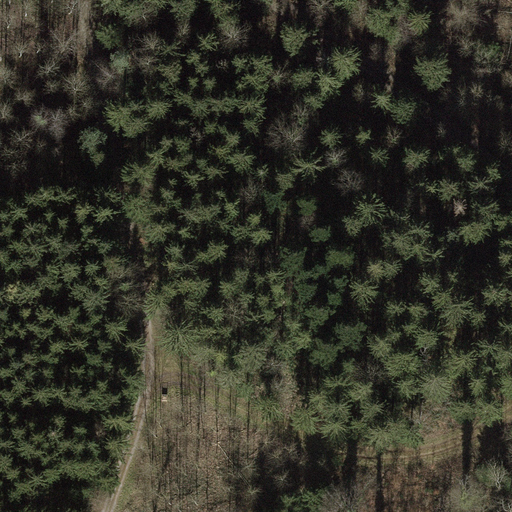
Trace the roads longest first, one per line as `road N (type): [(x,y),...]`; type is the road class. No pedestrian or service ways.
road 1 (track): [(88,0),(151,319),(150,378),(113,511)]
road 2 (track): [(150,378),(246,404),(365,455),(427,452),(511,408)]
road 3 (track): [(277,0),(511,182)]
